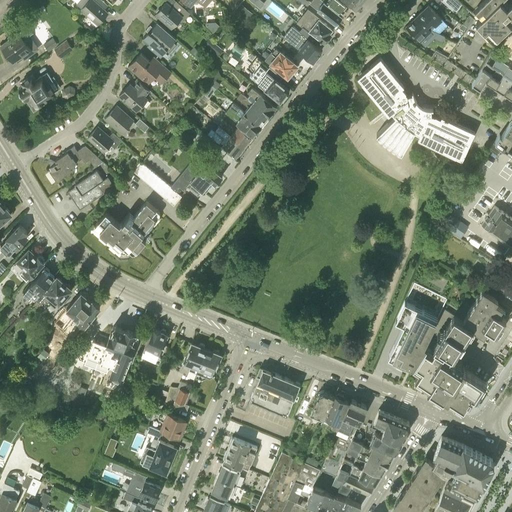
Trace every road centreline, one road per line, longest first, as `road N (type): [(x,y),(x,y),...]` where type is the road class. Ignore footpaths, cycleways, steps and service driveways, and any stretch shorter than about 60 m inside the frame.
road 1 (unclassified): [(141,294),(306,85),(386,0)]
road 2 (residential): [(14,165),(94,107),(118,34),(143,0)]
road 3 (secondary): [(431,411),(248,336)]
road 4 (secondary): [(176,511),(248,336)]
road 5 (secondary): [(141,294),(64,243),(14,165)]
